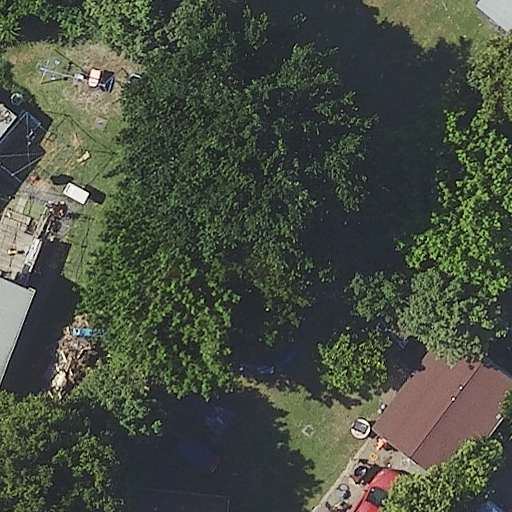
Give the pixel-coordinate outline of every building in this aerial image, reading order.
[(511,0),(470,0),(511,31),(511,0)] [(500,250),(511,235),(511,92),(431,198),(500,250)] [(0,314),(33,226),(0,213),(0,314)] [(131,312),(57,271),(23,332),(97,373),(131,312)] [(502,369),(425,318),(357,421),(434,472),(502,369)] [(223,511),(226,506),(91,460),(73,511),(223,511)] [(494,511),(463,490),(447,511),(494,511)]
